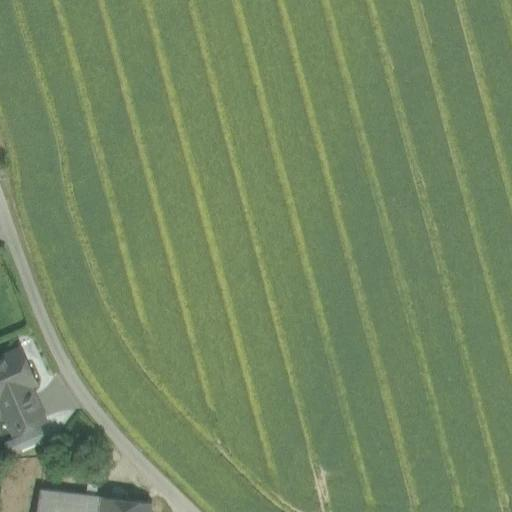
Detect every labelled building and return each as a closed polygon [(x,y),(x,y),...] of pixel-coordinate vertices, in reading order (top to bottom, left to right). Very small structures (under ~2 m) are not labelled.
[(0,397),(5,409),(34,397),(29,385),(34,383),(20,350),(0,358),(0,397)] [(34,397),(5,409),(14,431),(44,418),(34,397)] [(39,428),(17,437),(22,448),(44,438),(39,428)] [(22,448),(17,437),(8,441),(13,452),(22,448)] [(102,511),(105,496),(44,488),(40,511),(102,511)] [(105,496),(102,511),(150,511),(151,502),(105,496)]
